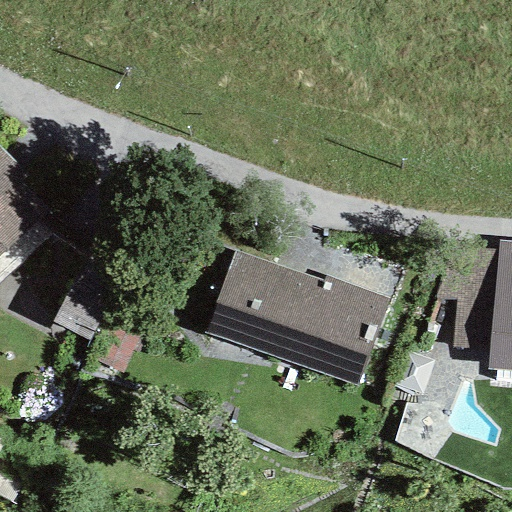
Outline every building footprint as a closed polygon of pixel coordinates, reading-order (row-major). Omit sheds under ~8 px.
[(0,256),(53,206),(0,151),(0,256)] [(511,241),(497,240),(497,250),(488,349),(486,370),(511,372),(511,241)] [(77,246),(53,301),(100,322),(94,336),(124,349),(155,280),(77,246)] [(452,347),(488,349),(497,250),(450,251),(434,297),(457,300),(452,347)] [(204,335),(356,387),(389,300),(326,276),(322,283),(233,251),(204,335)]
